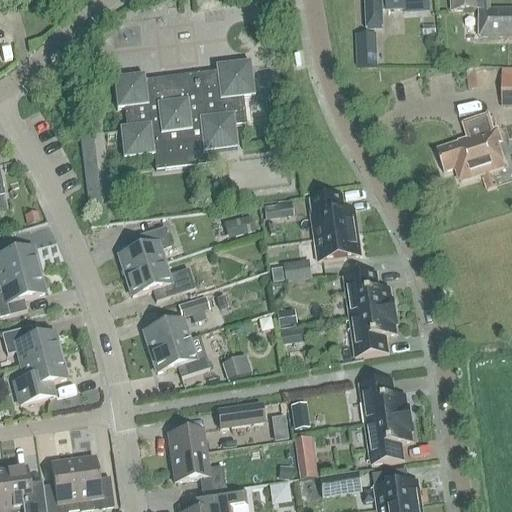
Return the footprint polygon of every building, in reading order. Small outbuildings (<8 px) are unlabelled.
[(404,15),(429,13),(428,0),(365,0),(367,32),(383,31),(382,14),(404,12),(404,15)] [(511,40),(511,10),(489,11),(488,0),(448,0),(449,15),(476,13),(477,41),(511,40)] [(377,69),(375,36),(353,37),(355,70),(377,69)] [(218,166),(216,153),(237,150),(234,128),(245,127),(241,99),(253,98),(249,63),(215,68),(215,74),(144,82),(143,77),(111,80),(115,112),(122,111),(124,129),(117,130),(121,161),(152,157),(154,174),(218,166)] [(511,78),(501,78),(501,106),(511,106),(511,78)] [(467,143),(435,153),(442,175),(455,171),(459,184),(504,170),(487,118),(462,126),(467,143)] [(99,206),(91,137),(78,139),(86,208),(99,206)] [(341,198),(308,203),(313,243),(357,237),(354,213),(343,215),(341,198)] [(107,225),(105,208),(91,209),(93,226),(107,225)] [(277,208),(262,210),(264,224),(279,221),(277,208)] [(249,218),(222,224),(226,240),(253,233),(249,218)] [(124,278),(163,266),(159,254),(170,250),(163,230),(133,239),(137,251),(117,257),(124,278)] [(360,260),(357,237),(313,243),(317,266),(360,260)] [(0,280),(1,283),(37,274),(31,250),(11,255),(8,244),(0,245),(0,280)] [(308,263),(281,267),(284,286),(311,282),(308,263)] [(167,278),(163,266),(124,278),(131,300),(151,293),(154,305),(193,292),(187,272),(167,278)] [(37,274),(1,283),(4,295),(0,296),(0,320),(26,314),(23,302),(43,297),(37,274)] [(348,321),(394,315),(392,301),(390,301),(389,291),(378,293),(375,276),(342,280),(348,321)] [(204,299),(176,308),(181,321),(208,312),(204,299)] [(289,313),(275,315),(277,329),(291,327),(289,313)] [(396,328),(394,315),(348,321),(354,362),(387,357),(384,340),(395,338),(394,329),(396,328)] [(149,355),(188,343),(181,321),(142,334),(149,355)] [(53,335),(33,340),(30,329),(0,337),(6,358),(16,355),(20,369),(59,359),(53,335)] [(280,348),(303,345),(301,331),(278,334),(280,348)] [(191,354),(188,343),(149,355),(156,376),(176,370),(180,381),(208,371),(202,351),(191,354)] [(220,366),(226,385),(251,377),(245,358),(220,366)] [(20,369),(24,383),(13,385),(19,408),(55,399),(51,386),(65,382),(59,359),(20,369)] [(357,388),(364,429),(410,422),(407,408),(405,408),(404,398),(393,400),(390,383),(357,388)] [(260,406),(214,412),(217,433),(263,426),(260,406)] [(307,418),(290,421),(292,433),(309,430),(307,418)] [(412,435),(410,422),(364,429),(370,469),(403,464),(400,447),(411,445),(410,436),(412,435)] [(285,428),(273,430),(275,443),(287,441),(285,428)] [(170,461),(205,456),(202,432),(166,438),(170,461)] [(293,442),(298,483),(316,481),(311,440),(293,442)] [(173,485),(199,482),(201,497),(225,493),(221,470),(207,472),(205,456),(170,461),(173,485)] [(102,511),(112,511),(108,480),(97,482),(94,461),(72,464),(78,511),(102,511)] [(78,511),(72,464),(50,467),(53,488),(40,489),(43,511),(78,511)] [(291,470),(278,469),(277,482),(290,483),(291,470)] [(43,511),(40,489),(39,484),(27,485),(25,470),(3,473),(8,511),(43,511)] [(0,511),(8,511),(3,473),(0,473),(0,511)] [(361,496),(358,474),(318,480),(321,501),(361,496)] [(377,511),(390,511),(420,508),(417,485),(375,491),(377,511)] [(230,511),(242,509),(245,505),(243,494),(188,502),(189,511),(230,511)]
